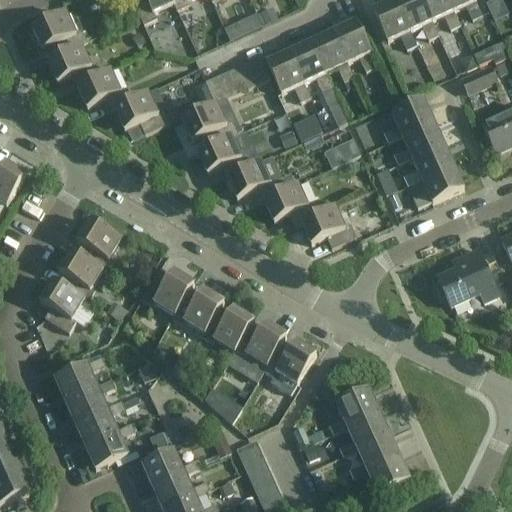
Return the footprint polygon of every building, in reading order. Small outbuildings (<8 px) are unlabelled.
[(178,15),(171,0),(144,0),(145,0),(134,5),(145,30),(158,24),(155,17),(175,9),(178,15)] [(213,6),(210,0),(171,0),(178,15),(191,10),(187,3),(193,0),(209,0),(213,6)] [(438,40),(419,0),(403,0),(395,4),(410,36),(422,30),(428,45),(438,40)] [(459,31),(445,0),(419,0),(438,40),(431,26),(443,21),(450,35),(459,31)] [(472,0),(445,0),(459,31),(460,30),(453,16),(465,11),(472,25),(482,21),(475,6),(472,0)] [(410,36),(395,4),(372,14),(387,46),(399,40),(406,54),(416,50),(409,36),(410,36)] [(273,11),(258,18),(263,30),(278,24),(273,11)] [(48,65),(81,50),(88,47),(82,34),(75,37),(66,17),(33,32),(43,54),(58,48),(63,58),(48,65)] [(356,26),(333,36),(347,68),(360,63),(366,77),(376,72),(370,59),(371,59),(356,26)] [(236,28),(225,33),(230,45),(241,40),(236,28)] [(347,68),(333,36),(311,46),(326,78),(338,72),(344,87),(354,82),(347,68)] [(326,78),(311,46),(290,56),(304,88),(316,83),(322,97),(332,92),(325,78),(326,78)] [(90,70),(81,50),(48,65),(58,87),(73,80),(78,91),(112,75),(111,74),(103,78),(97,67),(90,70)] [(502,50),(490,55),(496,69),(508,64),(502,50)] [(304,88),(290,56),(267,67),(282,98),(294,92),(301,107),(310,102),(304,88)] [(465,63),(463,71),(465,76),(477,71),(472,60),(465,63)] [(269,84),(259,62),(248,67),(258,89),(269,84)] [(258,89),(248,67),(237,72),(247,94),(258,89)] [(511,74),(508,67),(494,74),(499,83),(511,76),(511,74)] [(247,94),(237,72),(227,76),(236,98),(247,94)] [(489,73),(461,85),(467,99),(495,86),(489,73)] [(121,95),(112,75),(78,91),(88,113),(103,105),(108,116),(115,113),(149,97),(148,97),(133,104),(127,92),(121,95)] [(236,98),(227,76),(216,81),(226,103),(236,98)] [(226,103),(216,81),(205,86),(211,100),(215,109),(215,108),(226,103)] [(354,82),(344,87),(348,94),(357,90),(354,82)] [(158,118),(149,97),(115,113),(125,135),(141,128),(146,139),(170,128),(164,115),(158,118)] [(211,100),(200,105),(204,113),(215,109),(211,100)] [(433,126),(423,104),(391,118),(397,131),(383,138),(387,147),(433,126)] [(215,108),(215,109),(204,113),(182,123),(192,146),(208,139),(212,149),(196,156),(197,157),(231,142),(230,141),(237,138),(231,126),(225,129),(215,108)] [(511,114),(482,128),(496,157),(511,149),(511,114)] [(316,121),(293,131),(300,148),(323,139),(316,121)] [(443,148),(433,126),(387,147),(387,148),(402,141),(407,153),(393,159),(397,169),(443,148)] [(292,137),(282,142),(287,153),(297,148),(292,137)] [(239,161),(231,142),(197,157),(207,179),(222,172),(227,182),(260,167),(259,166),(251,170),(246,158),(239,161)] [(353,145),(338,151),(345,167),(360,160),(353,145)] [(453,170),(443,148),(397,169),(411,163),(417,175),(403,182),(407,191),(453,170)] [(0,206),(8,211),(26,180),(6,167),(0,176),(0,206)] [(269,188),(260,167),(227,182),(237,205),(252,198),(257,208),(298,190),(298,189),(281,197),(276,185),(269,188)] [(463,193),(453,170),(407,191),(421,185),(427,197),(412,203),(417,214),(432,207),(463,193)] [(393,187),(382,191),(386,201),(397,196),(393,187)] [(307,210),(298,190),(257,208),(257,209),(263,206),(273,228),(289,220),(293,231),(335,212),(334,212),(318,219),(313,207),(307,210)] [(396,197),(389,201),(394,213),(402,210),(396,197)] [(344,233),(335,212),(293,231),(294,232),(300,229),(310,250),(326,243),(331,254),(356,243),(350,230),(344,233)] [(72,255),(108,277),(114,266),(110,263),(122,243),(91,224),(78,246),(89,253),(83,262),(72,255)] [(511,238),(501,243),(511,268),(511,238)] [(437,282),(439,286),(433,289),(439,301),(444,299),(451,313),(480,300),(484,308),(498,302),(477,254),(462,261),(466,269),(437,282)] [(107,278),(108,277),(72,255),(60,276),(71,283),(65,292),(89,307),(96,296),(91,294),(103,275),(107,278)] [(174,320),(194,288),(173,275),(166,286),(156,280),(141,305),(153,312),(156,308),(174,320)] [(89,307),(65,292),(65,293),(54,286),(41,307),(52,314),(46,323),(71,338),(78,326),(73,323),(85,305),(89,307)] [(204,338),(223,307),(203,294),(196,305),(187,300),(194,288),(174,320),(172,324),(183,330),(185,327),(204,338)] [(233,357),(253,325),(233,313),(226,323),(217,318),(224,307),(223,307),(204,338),(202,342),(212,349),(215,345),(233,357)] [(265,371),(285,340),(265,327),(258,339),(249,333),(254,326),(253,325),(233,357),(245,364),(247,360),(265,371)] [(286,340),(285,340),(265,371),(266,371),(264,376),(275,383),(277,379),(296,390),(315,359),(294,347),(288,357),(279,352),(286,340)] [(56,385),(66,407),(113,386),(112,384),(98,391),(91,377),(106,371),(103,362),(88,369),(88,371),(56,385)] [(151,369),(139,375),(145,388),(157,382),(151,369)] [(116,393),(113,386),(66,407),(76,429),(123,408),(122,407),(107,414),(101,400),(116,393)] [(378,417),(368,394),(336,409),(343,424),(329,431),(332,438),(378,417)] [(309,406),(303,415),(311,420),(316,411),(309,406)] [(126,415),(123,408),(76,429),(86,451),(133,430),(132,429),(117,435),(111,421),(126,415)] [(388,439),(378,417),(332,438),(333,440),(347,433),(353,447),(339,453),(342,461),(388,439)] [(136,437),(133,430),(86,451),(96,474),(129,460),(121,444),(136,437)] [(303,432),(292,437),(300,455),(311,450),(303,432)] [(163,438),(150,444),(154,454),(167,448),(163,438)] [(0,464),(16,458),(7,439),(0,441),(0,464)] [(399,462),(388,439),(342,461),(343,462),(357,455),(363,469),(349,475),(352,483),(399,462)] [(241,465),(261,456),(257,445),(237,455),(241,465)] [(226,447),(214,452),(219,463),(230,457),(226,447)] [(314,452),(304,456),(305,457),(309,467),(319,463),(314,453),(314,452)] [(154,494),(200,473),(197,465),(182,472),(175,456),(144,471),(154,494)] [(246,475),(266,466),(261,456),(241,465),(246,475)] [(0,487),(24,476),(16,458),(0,464),(0,487)] [(409,484),(399,462),(352,483),(353,484),(367,478),(373,491),(359,497),(363,506),(377,499),(409,484)] [(270,476),(266,466),(246,475),(250,485),(270,476)] [(201,474),(200,473),(154,494),(162,511),(172,511),(210,495),(207,488),(192,494),(186,481),(201,474)] [(0,511),(33,496),(24,476),(0,487),(0,511)] [(275,486),(270,476),(250,485),(255,495),(275,486)] [(280,496),(275,486),(255,495),(260,505),(280,496)] [(211,496),(210,495),(172,511),(218,511),(217,510),(211,511),(200,511),(196,502),(211,496)] [(271,511),(284,506),(280,496),(260,505),(262,511),(271,511)]
